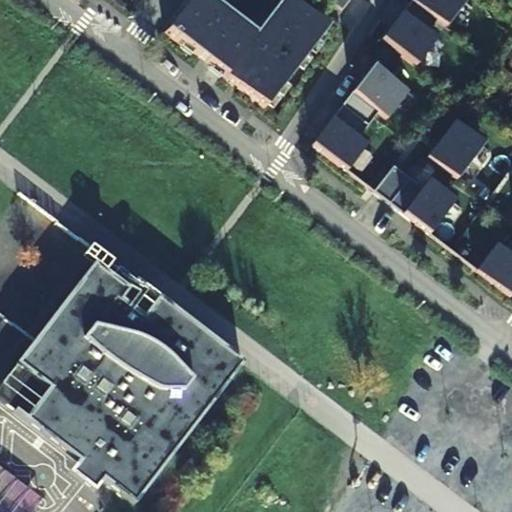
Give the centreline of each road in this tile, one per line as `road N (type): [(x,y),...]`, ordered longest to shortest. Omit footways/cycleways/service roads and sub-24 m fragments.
road 1 (residential): [(460,511),(0,162)]
road 2 (residential): [(499,345),(269,169)]
road 3 (residential): [(269,169),(53,0)]
road 4 (residential): [(379,0),(269,169)]
